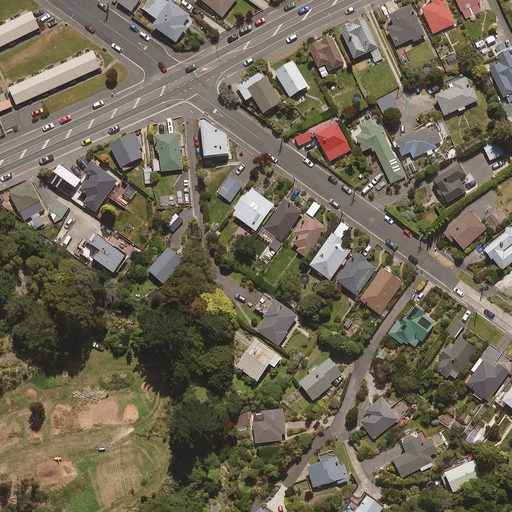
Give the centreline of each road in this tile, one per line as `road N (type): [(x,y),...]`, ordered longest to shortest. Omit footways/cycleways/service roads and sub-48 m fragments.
road 1 (residential): [(184,88),(511,309)]
road 2 (secondary): [(184,88),(0,171)]
road 3 (secondary): [(0,160),(166,82)]
road 4 (secondary): [(166,82),(323,0)]
road 5 (residential): [(69,0),(161,68),(166,82)]
